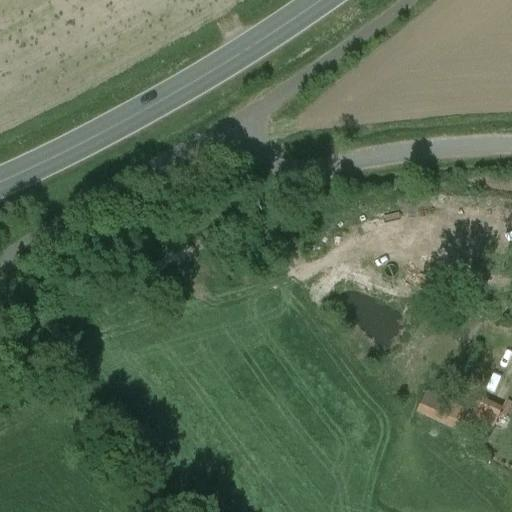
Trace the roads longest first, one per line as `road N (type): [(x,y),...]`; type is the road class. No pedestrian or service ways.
road 1 (primary): [(321,0),(140,112),(0,183)]
road 2 (unclassified): [(511,145),(284,168),(237,124)]
